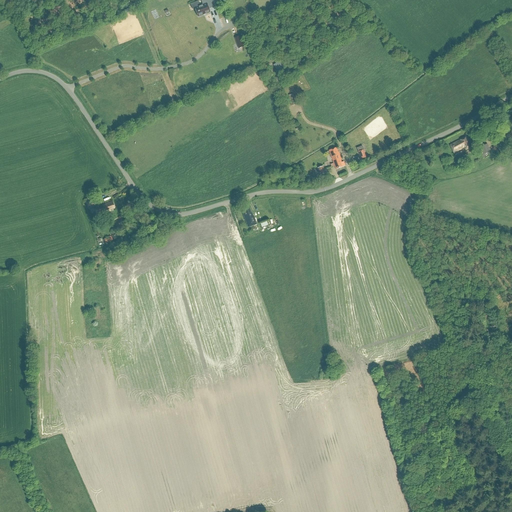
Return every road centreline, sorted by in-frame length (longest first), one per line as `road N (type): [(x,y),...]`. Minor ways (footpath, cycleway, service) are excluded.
road 1 (unclassified): [(511,96),(324,189),(268,191),(178,214),(139,195),(58,80),(31,70),(0,79)]
road 2 (track): [(418,219),(415,253),(479,391),(408,437)]
